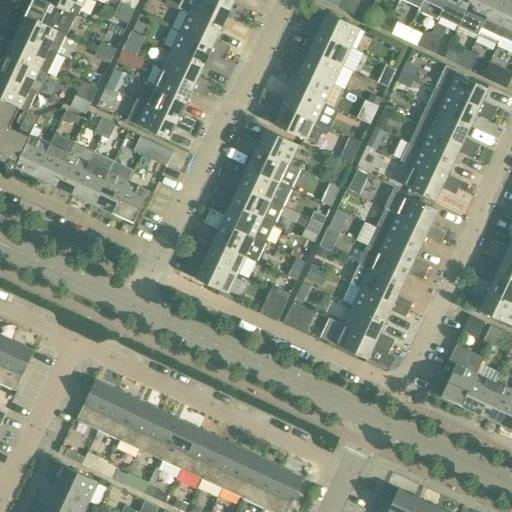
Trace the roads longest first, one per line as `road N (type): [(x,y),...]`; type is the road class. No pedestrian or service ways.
road 1 (residential): [(151,269),(390,387),(511,139)]
road 2 (residential): [(345,468),(68,342)]
road 3 (residential): [(279,0),(161,247)]
road 4 (tertiary): [(378,410),(132,307)]
road 5 (residential): [(161,247),(0,173)]
road 6 (residential): [(0,492),(68,342)]
road 7 (tertiary): [(511,478),(378,410)]
road 8 (tertiary): [(132,307),(0,242)]
